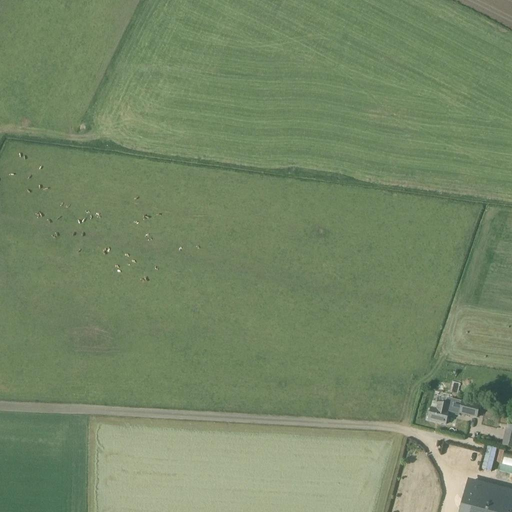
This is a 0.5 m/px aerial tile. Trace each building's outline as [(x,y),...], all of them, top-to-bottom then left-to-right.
[(428,411),(426,417),(428,418),(428,420),(445,424),(448,413),(458,416),(459,413),(462,401),(449,398),(447,406),(438,403),(436,410),(431,409),(430,411),(428,411)] [(479,406),(462,401),(459,413),(476,418),(479,406)] [(478,428),(480,421),(463,417),(461,424),(478,428)] [(511,441),(503,439),(502,446),(511,448),(511,441)] [(511,511),(511,491),(468,480),(459,511),(511,511)]
